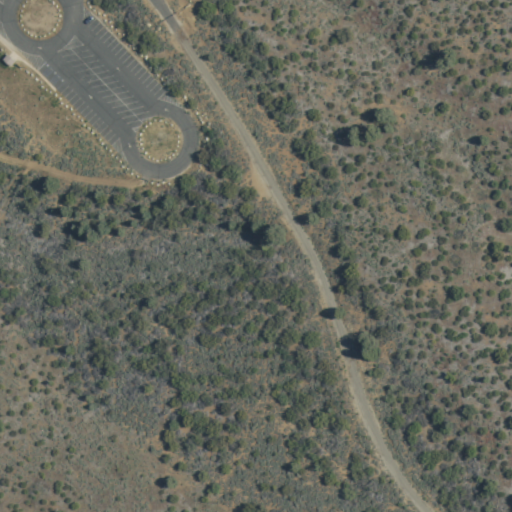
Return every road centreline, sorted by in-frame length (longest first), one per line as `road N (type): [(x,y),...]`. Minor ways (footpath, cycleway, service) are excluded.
road 1 (residential): [(177,32),(268,173),(330,306),(381,444),(428,511)]
road 2 (residential): [(0,155),(114,188),(159,173)]
